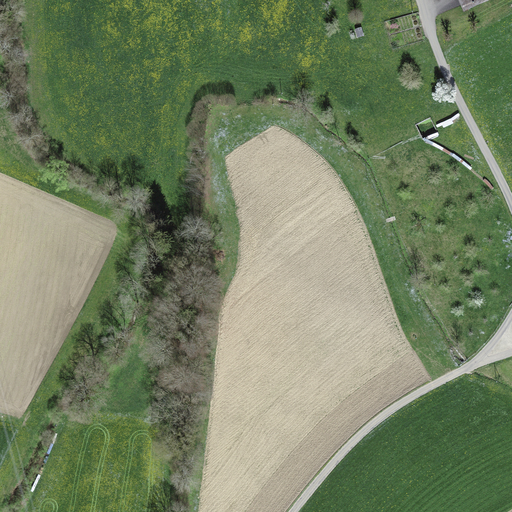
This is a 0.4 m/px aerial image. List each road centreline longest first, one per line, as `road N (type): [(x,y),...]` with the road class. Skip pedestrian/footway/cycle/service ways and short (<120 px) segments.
road 1 (unclassified): [(476,362),(359,434),(293,511)]
road 2 (unclassified): [(420,0),(446,73),(511,204)]
